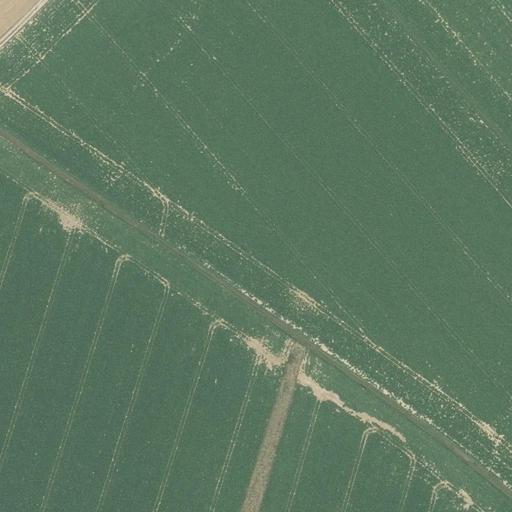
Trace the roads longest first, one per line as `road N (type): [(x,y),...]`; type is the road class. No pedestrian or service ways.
road 1 (track): [(511,488),(397,397),(0,125)]
road 2 (track): [(511,142),(390,0)]
